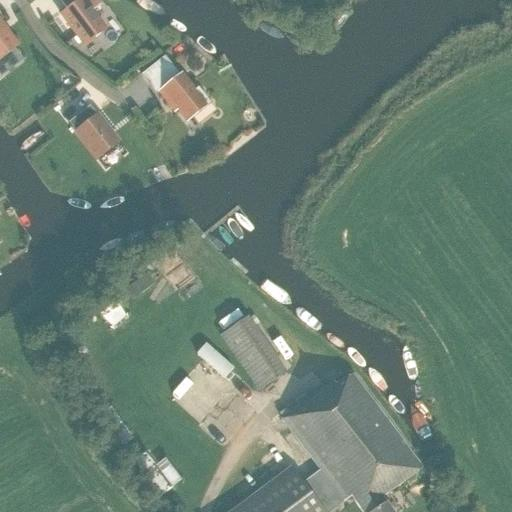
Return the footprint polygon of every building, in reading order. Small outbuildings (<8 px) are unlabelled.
[(83,46),(105,29),(92,11),(98,6),(93,0),(64,0),(60,3),(66,10),(60,15),(83,46)] [(0,58),(17,46),(0,24),(0,58)] [(179,76),(164,57),(140,76),(155,94),(158,91),(171,108),(173,105),(186,122),(192,117),(197,124),(211,113),(206,106),(210,103),(198,88),(194,91),(181,74),(179,76)] [(96,160),(117,143),(88,106),(67,123),(96,160)] [(232,299),(213,312),(225,328),(243,315),(232,299)] [(101,317),(114,331),(129,319),(117,304),(101,317)] [(286,373),(247,317),(219,337),(258,392),(286,373)] [(225,376),(234,366),(207,341),(197,351),(225,376)] [(421,469),(351,374),(336,385),(333,381),(307,400),(303,395),(295,401),(298,406),(289,413),(286,409),(279,414),(281,418),(280,419),(319,470),(302,483),(290,467),(229,511),(329,511),(350,497),(360,511),(391,511),(381,497),(421,469)]
